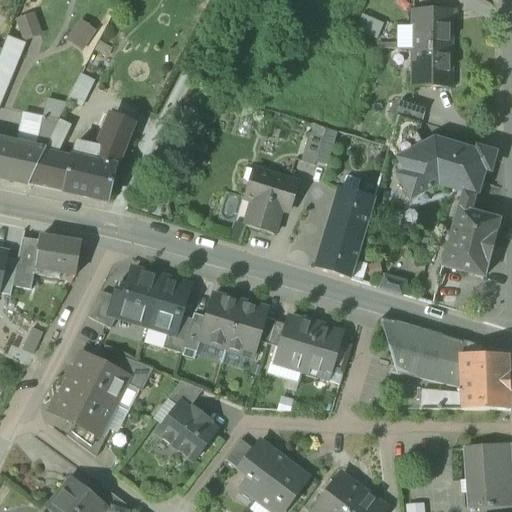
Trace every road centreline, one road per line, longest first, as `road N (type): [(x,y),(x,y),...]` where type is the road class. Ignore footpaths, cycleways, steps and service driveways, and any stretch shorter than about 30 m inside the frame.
road 1 (secondary): [(108,226),(374,305)]
road 2 (residential): [(108,226),(15,415)]
road 3 (residential): [(15,415),(148,511)]
road 4 (secondary): [(374,305),(511,348)]
road 5 (residential): [(374,305),(337,427)]
